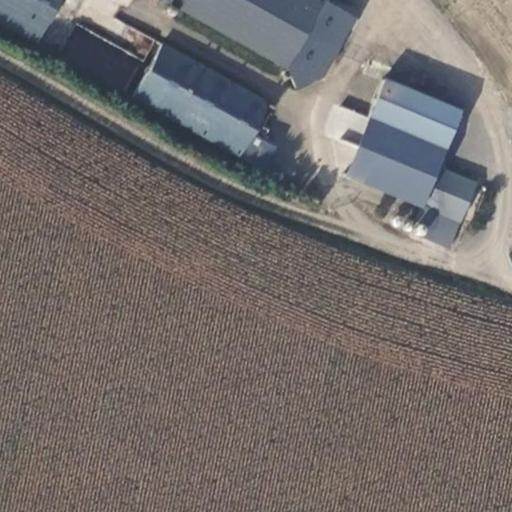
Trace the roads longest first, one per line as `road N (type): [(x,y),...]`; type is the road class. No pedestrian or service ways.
road 1 (track): [(0,66),(208,186),(310,224),(370,232)]
road 2 (unclassified): [(511,287),(395,251),(330,181)]
